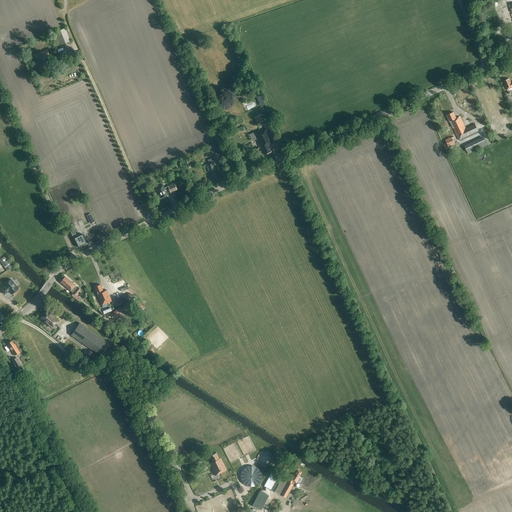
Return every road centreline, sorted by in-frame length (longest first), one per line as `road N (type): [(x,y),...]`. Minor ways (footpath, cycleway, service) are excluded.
road 1 (tertiary): [(0,329),(77,256),(511,58)]
road 2 (track): [(65,0),(63,16),(152,221)]
road 3 (unknown): [(21,314),(84,369),(119,361),(169,459)]
road 4 (track): [(0,91),(74,258)]
